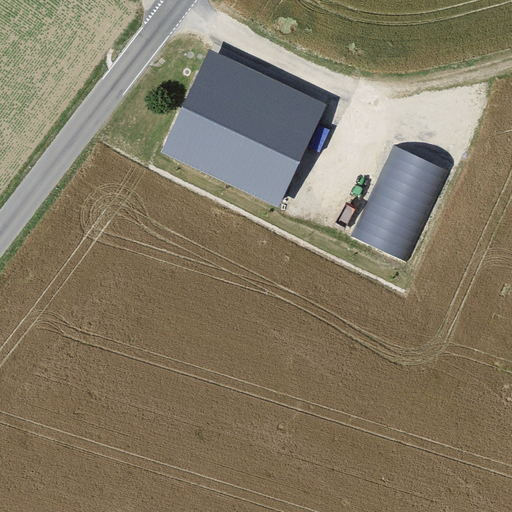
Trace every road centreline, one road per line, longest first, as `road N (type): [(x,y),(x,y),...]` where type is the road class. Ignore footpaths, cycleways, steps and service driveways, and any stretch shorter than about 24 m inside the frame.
road 1 (track): [(187,0),(264,47),(363,85),(419,86),(511,62)]
road 2 (tertiary): [(0,235),(174,7)]
